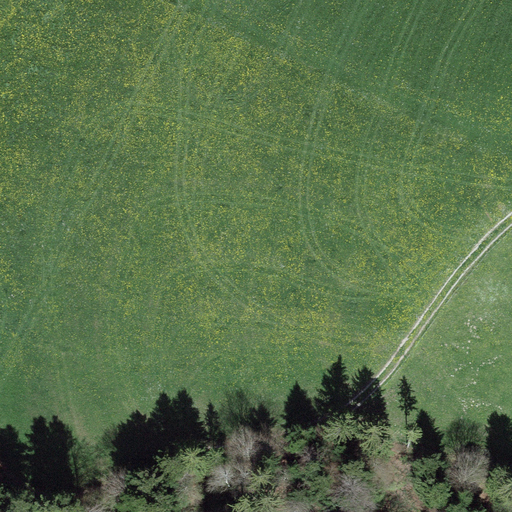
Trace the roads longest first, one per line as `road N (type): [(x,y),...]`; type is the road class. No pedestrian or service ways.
road 1 (track): [(511,212),(455,269),(347,407),(284,439),(204,446),(143,474)]
road 2 (track): [(397,347),(419,381),(470,424),(511,442)]
